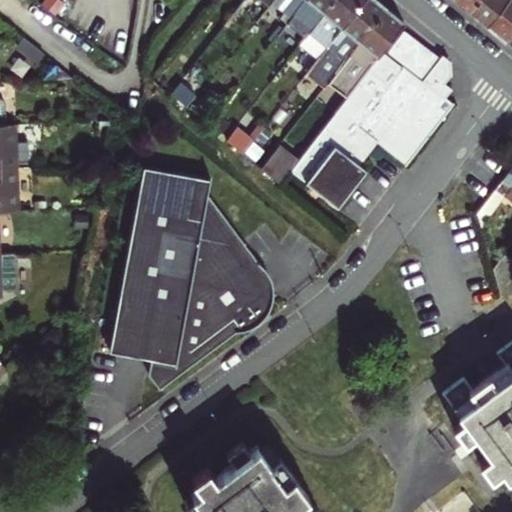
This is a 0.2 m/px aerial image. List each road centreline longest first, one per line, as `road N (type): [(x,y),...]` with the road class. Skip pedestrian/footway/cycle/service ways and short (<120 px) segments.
road 1 (residential): [(503,80),(339,297),(56,511)]
road 2 (residential): [(407,0),(503,80)]
